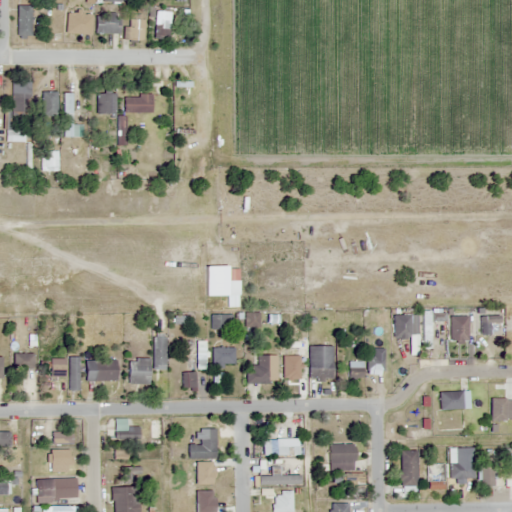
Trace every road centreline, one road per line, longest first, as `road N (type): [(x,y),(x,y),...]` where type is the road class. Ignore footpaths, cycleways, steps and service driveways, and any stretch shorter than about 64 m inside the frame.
road 1 (residential): [(511,370),(424,373),(393,403),(0,410)]
road 2 (residential): [(0,56),(190,56)]
road 3 (residential): [(379,510),(511,506)]
